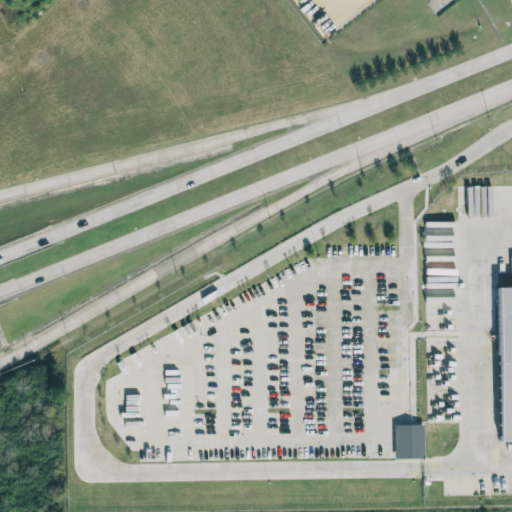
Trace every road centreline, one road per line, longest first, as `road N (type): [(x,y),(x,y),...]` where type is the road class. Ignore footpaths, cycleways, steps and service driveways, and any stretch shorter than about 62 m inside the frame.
road 1 (secondary): [(352,112),(0,200),(4,361),(403,133)]
road 2 (secondary): [(511,48),(0,258)]
road 3 (secondary): [(0,291),(403,133)]
